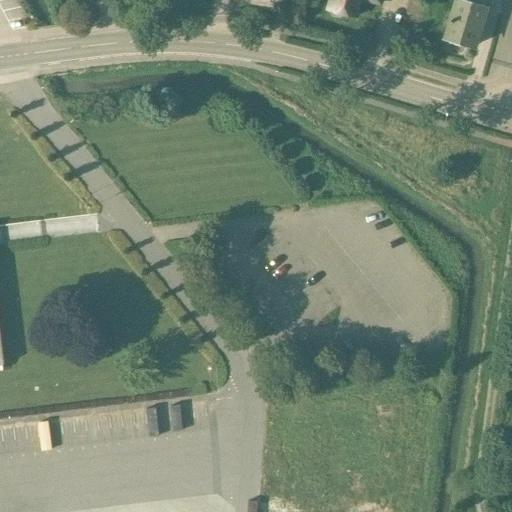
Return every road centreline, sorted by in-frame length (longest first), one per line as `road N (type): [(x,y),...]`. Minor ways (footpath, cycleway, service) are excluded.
road 1 (tertiary): [(511,123),(217,43)]
road 2 (unknown): [(31,511),(62,491),(118,476),(247,455)]
road 3 (tertiary): [(217,43),(0,57)]
